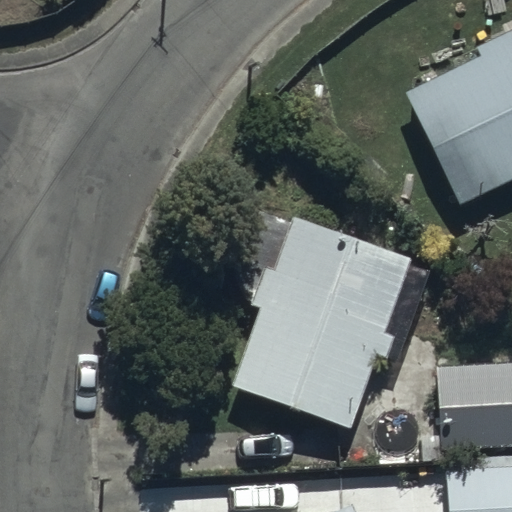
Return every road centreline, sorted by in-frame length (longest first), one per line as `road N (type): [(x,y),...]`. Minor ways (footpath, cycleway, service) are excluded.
road 1 (residential): [(36,511),(38,398),(57,299),(92,188)]
road 2 (residential): [(92,188),(122,120),(189,32),(225,0)]
